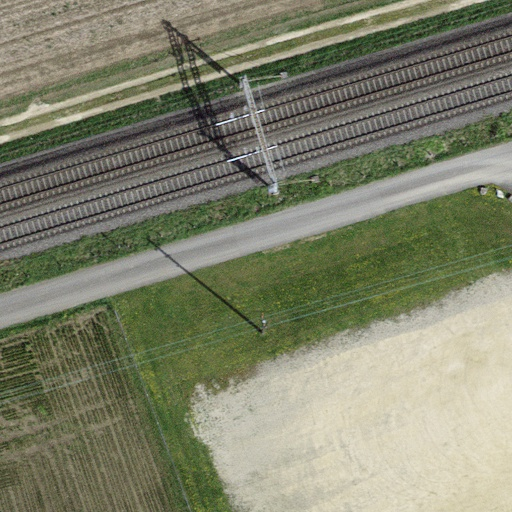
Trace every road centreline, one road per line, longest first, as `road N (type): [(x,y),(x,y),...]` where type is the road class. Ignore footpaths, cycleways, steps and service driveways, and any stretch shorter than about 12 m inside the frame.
road 1 (unclassified): [(511,156),(0,311)]
road 2 (track): [(433,0),(0,129)]
